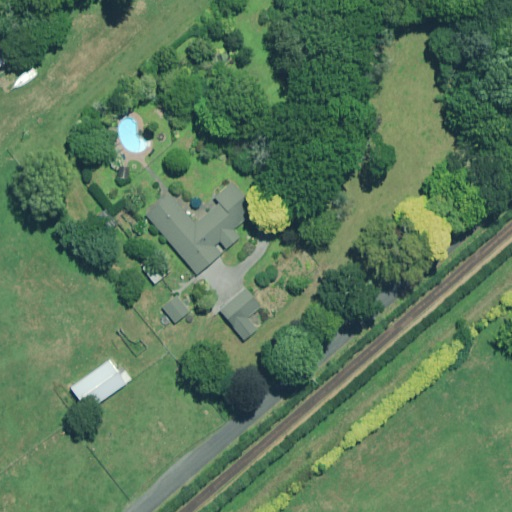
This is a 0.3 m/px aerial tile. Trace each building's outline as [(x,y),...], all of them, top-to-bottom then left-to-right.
[(226,250),(241,237),(236,230),(246,221),(226,197),(195,223),(170,194),(145,215),(196,275),(220,255),(213,247),(219,242),(226,250)] [(171,271),(158,256),(141,270),(154,286),(171,271)] [(259,308),(244,290),(219,311),(243,341),(256,330),(247,318),(259,308)] [(190,312),(178,296),(162,308),(174,324),(190,312)] [(119,377),(108,361),(70,389),(86,412),(131,380),(126,372),(119,377)]
